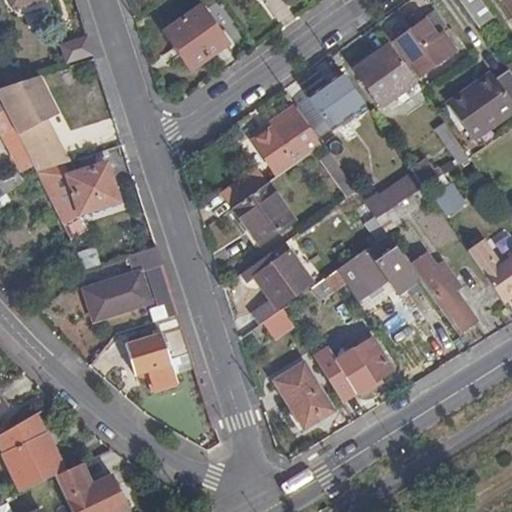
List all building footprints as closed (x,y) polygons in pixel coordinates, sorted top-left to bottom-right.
[(49,0),(11,0),(13,5),(25,1),(31,19),(53,13),(49,0)] [(480,0),(458,0),(478,28),(492,17),(480,0)] [(199,7),(164,31),(191,70),(226,46),(199,7)] [(424,22),(394,42),(419,75),(453,51),(440,33),(446,29),(434,11),(422,18),(424,22)] [(64,61),(89,57),(86,39),(61,43),(64,61)] [(511,50),(506,41),(494,50),(502,62),(511,55),(511,50)] [(420,89),(388,45),(354,69),(380,107),(394,98),(399,104),(420,89)] [(76,64),(79,74),(98,68),(94,58),(76,64)] [(501,120),(511,111),(511,76),(507,69),(497,78),(494,75),(492,76),(491,74),(447,105),(469,134),(495,115),(501,120)] [(364,106),(341,74),(308,98),(331,130),(364,106)] [(17,83),(0,88),(0,102),(31,165),(35,173),(57,165),(64,163),(68,161),(55,137),(48,140),(39,123),(46,120),(57,114),(39,76),(17,83)] [(31,165),(0,102),(0,133),(21,171),(31,165)] [(278,176),(296,163),(294,161),(316,144),(291,108),(268,125),(278,137),(260,150),(278,176)] [(473,140),(501,120),(495,115),(469,134),(473,140)] [(46,120),(39,123),(48,140),(55,137),(46,120)] [(459,164),(468,158),(443,124),(435,130),(459,164)] [(278,137),(268,125),(250,138),(260,150),(278,137)] [(329,155),(319,162),(345,199),(356,192),(329,155)] [(424,190),(443,175),(438,168),(432,171),(424,160),(409,170),(412,175),(422,188),(424,190)] [(68,176),(64,163),(57,165),(35,173),(61,222),(79,212),(118,201),(106,163),(68,176)] [(0,176),(0,197),(23,182),(14,167),(0,176)] [(257,191),(267,184),(260,174),(250,181),(257,191)] [(393,208),(422,188),(412,175),(379,198),(388,211),(393,208)] [(235,206),(257,191),(250,181),(247,177),(225,192),(235,206)] [(235,206),(233,207),(260,244),(293,221),(267,184),(257,191),(235,206)] [(450,184),(431,196),(446,217),(464,204),(450,184)] [(429,198),(424,190),(422,188),(393,208),(400,217),(429,198)] [(400,217),(393,208),(388,211),(376,220),(384,231),(400,217)] [(384,231),(376,220),(373,217),(364,224),(376,241),(386,235),(384,231)] [(337,270),(345,283),(378,262),(387,274),(405,261),(386,235),(376,241),(337,270)] [(284,243),(243,272),(249,281),(257,276),(272,298),(254,311),(262,322),(280,309),(277,305),(311,281),(284,243)] [(169,288),(156,246),(127,256),(133,272),(84,289),(93,320),(149,301),(147,295),(169,288)] [(92,247),(74,251),(79,271),(97,266),(92,247)] [(427,254),(414,261),(460,329),(474,321),(453,291),(459,287),(444,267),(438,271),(427,254)] [(490,285),(499,297),(504,293),(507,295),(511,291),(511,260),(486,279),(490,285)] [(332,291),(345,283),(337,270),(323,279),(332,291)] [(332,291),(323,279),(306,291),(313,303),(319,300),(321,304),(335,296),(332,291)] [(190,350),(182,327),(127,344),(137,374),(147,370),(154,389),(176,382),(169,357),(190,350)] [(313,356),(343,401),(390,371),(371,339),(335,362),(326,347),(313,356)] [(301,365),(276,381),(304,427),(330,411),(301,365)] [(36,415),(32,417),(42,437),(46,435),(36,415)] [(32,417),(0,435),(0,443),(4,454),(2,456),(19,494),(54,477),(65,472),(47,435),(46,435),(42,437),(32,417)] [(65,472),(54,477),(70,511),(118,511),(128,508),(114,479),(88,489),(78,466),(65,472)]
